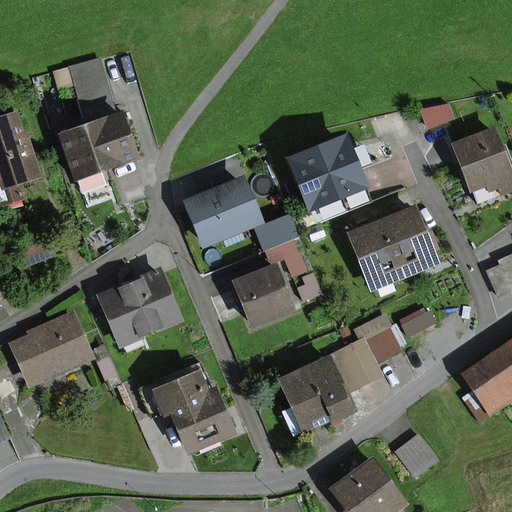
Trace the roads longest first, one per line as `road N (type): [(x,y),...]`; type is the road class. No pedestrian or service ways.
road 1 (residential): [(275,483),(176,485),(35,467),(0,487)]
road 2 (residential): [(168,224),(275,483)]
road 3 (residential): [(492,334),(314,468),(275,483)]
road 4 (residential): [(168,224),(0,334)]
road 5 (residential): [(467,262),(407,147)]
